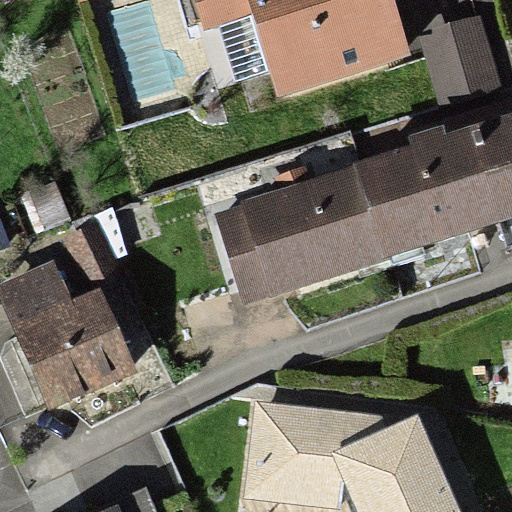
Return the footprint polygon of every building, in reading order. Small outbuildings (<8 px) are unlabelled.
[(194,0),(204,31),(260,14),(283,88),(406,50),(390,0),(194,0)] [(479,12),(416,31),(440,108),(503,89),(479,12)] [(511,113),(212,211),(242,303),(511,214),(511,113)] [(123,291),(94,240),(66,256),(95,307),(123,291)] [(56,286),(2,308),(54,431),(130,398),(96,318),(74,327),(56,286)] [(384,415),(255,401),(244,498),(341,509),(344,480),(357,511),(461,511),(417,413),(382,429),(384,415)]
